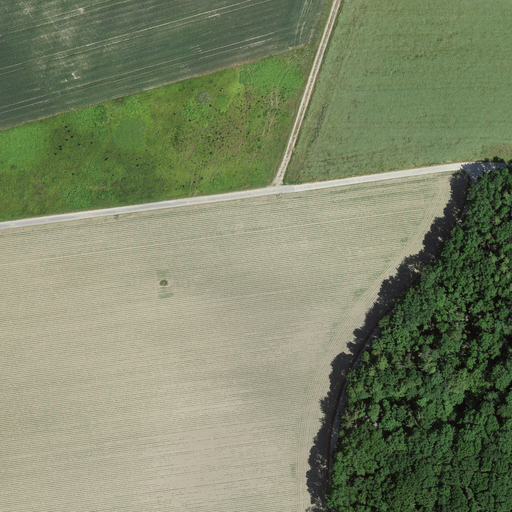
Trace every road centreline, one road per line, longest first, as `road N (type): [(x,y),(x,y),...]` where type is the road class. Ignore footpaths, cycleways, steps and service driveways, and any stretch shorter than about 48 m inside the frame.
road 1 (track): [(0,228),(460,166),(511,167)]
road 2 (track): [(334,511),(335,430),(347,386),(373,337),(441,258),(483,165)]
road 3 (track): [(338,0),(276,191)]
